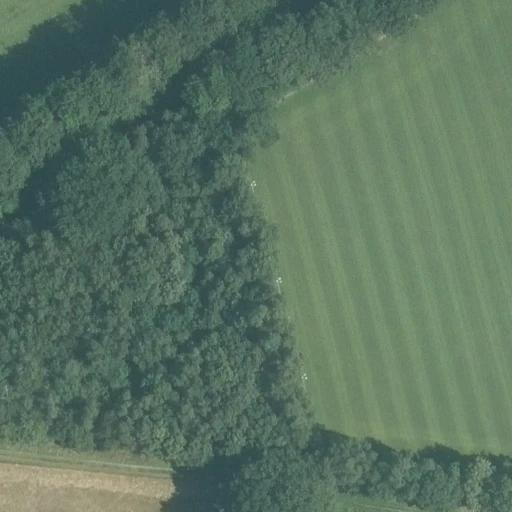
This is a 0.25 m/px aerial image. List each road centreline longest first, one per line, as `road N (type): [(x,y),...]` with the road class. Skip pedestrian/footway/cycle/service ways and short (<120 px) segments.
road 1 (track): [(480,511),(235,470),(0,444)]
road 2 (track): [(0,186),(285,0)]
